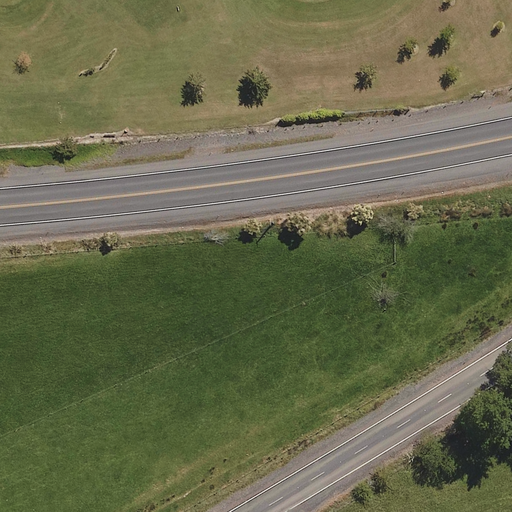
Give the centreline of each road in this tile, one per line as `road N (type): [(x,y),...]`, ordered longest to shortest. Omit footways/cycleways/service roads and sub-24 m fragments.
road 1 (trunk): [(511,135),(247,180),(0,206)]
road 2 (tertiary): [(511,355),(253,511)]
